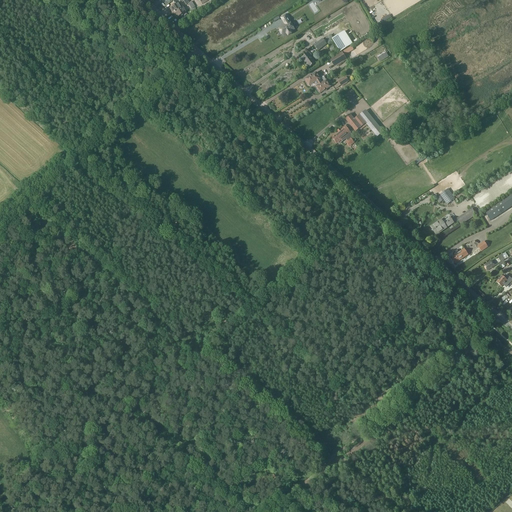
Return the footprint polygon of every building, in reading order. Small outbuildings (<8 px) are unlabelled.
[(172,6),(169,9),(172,14),(174,13),(181,8),(179,6),(181,5),(179,3),(181,1),(180,0),(174,0),(173,1),(175,3),(172,5),(172,6)] [(181,8),(174,13),(177,18),(185,13),(182,7),(181,8)] [(282,34),(283,36),(287,34),(288,35),(292,33),(291,31),(294,29),(293,27),(294,27),(292,24),(291,24),(289,22),(290,21),(289,19),(290,18),(287,14),(281,18),(284,23),(285,23),(287,26),(286,26),(285,26),(283,27),(279,29),(280,31),(279,31),(281,34),(282,34)] [(340,52),(352,44),(345,34),(338,39),(337,37),(333,40),(340,52)] [(330,35),(323,40),(323,39),(314,45),(318,50),(328,43),(329,45),(333,43),(331,40),(333,39),(330,35)] [(341,52),(344,56),(354,50),(352,46),(341,52)] [(330,59),(334,65),(345,58),(341,52),(330,59)] [(308,53),(302,58),(309,67),(315,63),(308,53)] [(315,83),(320,80),(324,77),(325,77),(324,76),(319,79),(316,73),(306,79),(309,85),(315,82),(315,83)] [(346,77),(339,81),(341,86),(349,81),(352,79),(350,75),(346,77)] [(324,77),(320,80),(315,83),(317,86),(316,87),(317,88),(316,89),(318,92),(319,92),(320,93),(333,85),(329,79),(326,81),(324,77)] [(351,114),(345,119),(356,132),(359,129),(361,128),(366,124),(367,125),(367,126),(374,120),(373,118),(366,110),(359,116),(354,119),(354,118),(351,114)] [(345,127),(333,138),(337,144),(338,143),(339,145),(342,142),(340,141),(342,139),(344,141),(346,139),(348,141),(346,142),(349,146),(356,141),(356,140),(350,133),(345,127)] [(379,127),(373,132),(377,138),(384,132),(379,127)] [(455,199),(448,189),(440,195),(441,196),(437,198),(440,202),(444,200),(447,204),(455,199)] [(511,193),(484,212),(490,221),(511,206),(511,193)] [(454,223),(450,217),(443,222),(441,221),(431,227),(436,235),(445,228),(446,228),(454,223)] [(484,242),(478,246),(481,252),(488,247),(484,242)] [(465,250),(464,249),(451,258),(455,264),(468,255),(466,252),(467,251),(466,249),(465,250)] [(498,264),(500,266),(503,264),(511,259),(511,257),(504,261),(508,258),(506,256),(503,257),(502,255),(498,257),(501,262),(498,264)] [(494,264),(492,260),(484,265),(487,270),(496,265),(495,264),(494,264)] [(511,280),(511,279),(506,274),(504,277),(502,276),(496,282),(502,287),(503,285),(506,287),(511,280)] [(505,295),(500,300),(502,303),(508,298),(510,296),(508,294),(505,295)]
